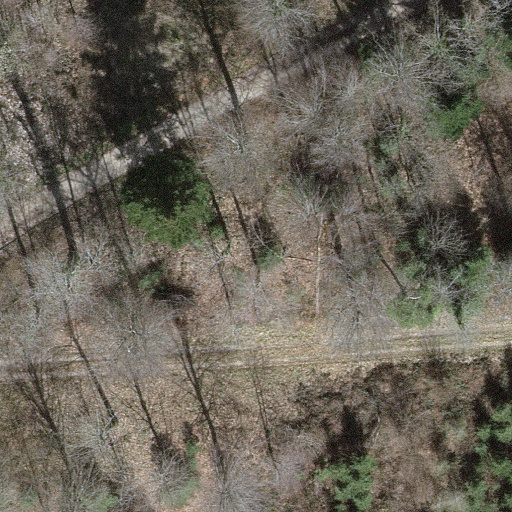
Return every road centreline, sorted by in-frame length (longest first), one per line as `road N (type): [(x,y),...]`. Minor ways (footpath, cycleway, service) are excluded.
road 1 (track): [(0,365),(511,332)]
road 2 (track): [(0,230),(412,0)]
